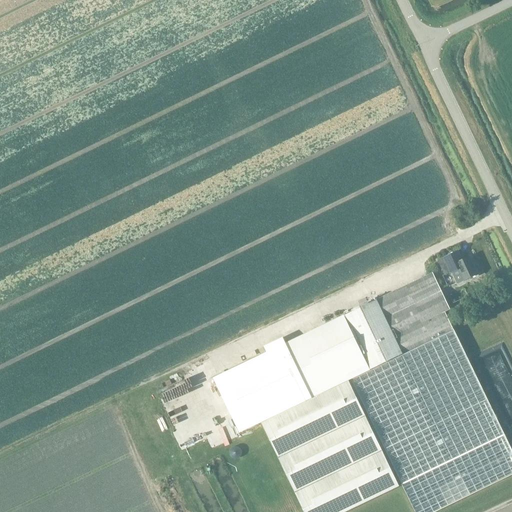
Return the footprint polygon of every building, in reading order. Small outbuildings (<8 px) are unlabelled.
[(469,256),(457,262),(453,253),(443,257),(443,258),(437,261),(444,275),(450,272),(458,269),(463,280),(477,274),(469,256)] [(405,286),(376,299),(402,354),(439,337),(453,330),(444,311),(450,309),(432,273),(405,286)] [(376,299),(344,315),(370,370),(402,354),(376,299)] [(269,351),(213,378),(240,433),(261,422),(304,511),(343,511),(402,484),(401,484),(351,381),(370,371),(370,370),(344,315),(343,315),(285,343),(284,340),(268,348),(269,351)] [(370,371),(351,381),(401,484),(402,484),(414,511),(434,511),(511,474),(511,451),(504,434),(487,400),(453,330),(439,337),(402,354),(370,370),(370,371)]
